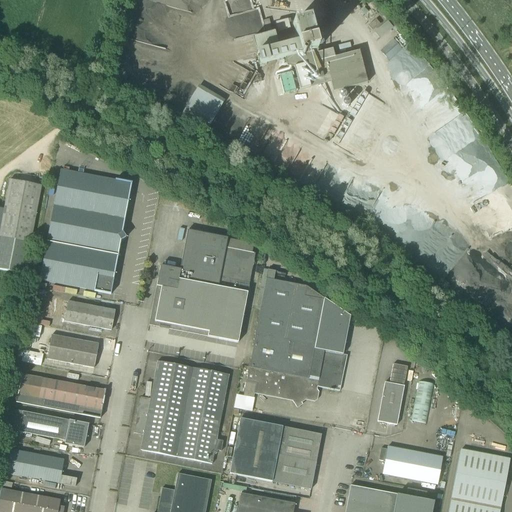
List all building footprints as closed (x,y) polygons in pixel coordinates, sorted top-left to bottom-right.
[(253,39),(257,54),(260,65),(285,59),(287,67),(294,68),(300,91),(330,83),(333,92),(367,83),(359,52),(346,55),(345,50),(333,54),(332,50),(318,54),(317,50),(309,20),(292,25),(297,44),(278,49),(274,34),(253,39)] [(380,25),(376,20),(368,26),(372,31),(380,25)] [(389,59),(403,47),(395,36),(380,48),(389,59)] [(292,78),(281,81),(282,87),(294,84),(292,78)] [(214,119),(224,97),(196,84),(186,107),(214,119)] [(58,156),(69,158),(72,145),(60,143),(58,156)] [(60,170),(39,280),(110,294),(131,184),(60,170)] [(0,252),(28,257),(41,186),(10,180),(4,210),(0,208),(0,252)] [(238,343),(249,284),(255,254),(226,248),(228,239),(188,231),(181,270),(160,266),(156,287),(161,288),(154,322),(160,323),(159,325),(169,327),(170,325),(209,333),(208,337),(238,343)] [(28,257),(0,252),(0,270),(24,275),(28,257)] [(347,356),(344,356),(350,317),(306,287),(274,281),(275,272),(264,270),(257,310),(260,310),(249,368),(243,397),(253,399),(254,394),(255,394),(256,392),(291,399),(296,407),(301,403),(300,401),(304,398),(306,400),(306,401),(308,399),(310,401),(313,399),(314,401),(314,402),(317,400),(315,397),(318,395),(316,393),(318,392),(317,390),(317,387),(340,392),(347,356)] [(115,311),(68,302),(64,322),(111,331),(115,311)] [(42,327),(24,324),(22,334),(40,338),(42,327)] [(94,368),(99,345),(51,336),(47,359),(94,368)] [(17,361),(41,366),(43,355),(19,350),(17,361)] [(157,362),(150,400),(140,398),(134,433),(143,435),(140,451),(212,465),(214,453),(217,454),(217,451),(221,452),(223,442),(216,440),(229,376),(157,362)] [(16,403),(99,419),(100,419),(105,391),(21,375),(16,403)] [(420,380),(412,421),(426,424),(435,383),(420,380)] [(397,426),(404,387),(385,383),(377,422),(397,426)] [(18,432),(65,441),(65,445),(84,448),(88,425),(22,412),(18,432)] [(235,447),(316,463),(321,435),(240,419),(235,447)] [(311,490),(316,463),(235,447),(229,474),(311,490)] [(442,458),(387,447),(382,475),(437,486),(442,458)] [(75,487),(77,479),(61,476),(64,461),(9,450),(4,474),(75,487)] [(460,451),(448,511),(499,511),(510,460),(460,451)] [(205,511),(211,481),(177,475),(174,491),(162,489),(157,511),(205,511)] [(350,486),(345,511),(432,511),(434,502),(350,486)] [(58,511),(60,501),(1,489),(0,495),(0,511),(58,511)] [(292,511),(294,505),(241,494),(237,511),(292,511)]
